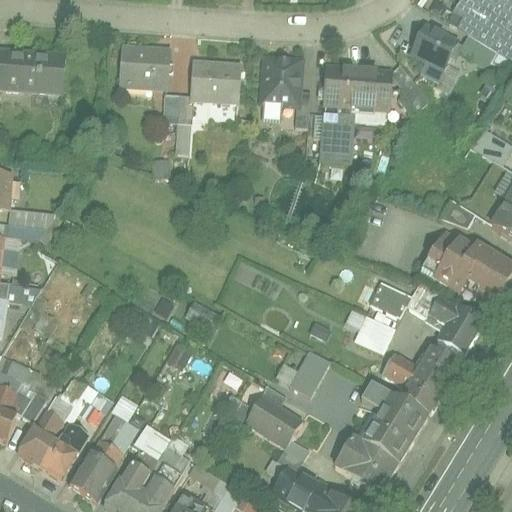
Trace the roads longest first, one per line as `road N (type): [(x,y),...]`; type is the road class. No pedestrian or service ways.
road 1 (residential): [(0,16),(329,29),(362,24),(404,0)]
road 2 (tertiary): [(511,398),(442,511)]
